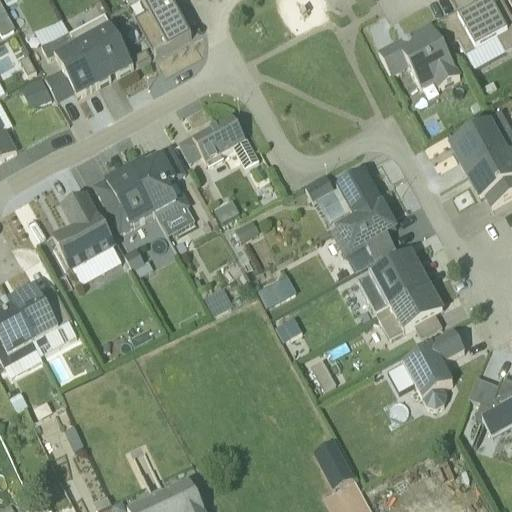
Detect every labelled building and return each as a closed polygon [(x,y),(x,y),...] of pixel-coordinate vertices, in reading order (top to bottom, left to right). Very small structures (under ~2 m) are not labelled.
[(13,0),(0,0),(6,9),(16,4),(13,0)] [(134,24),(154,59),(190,39),(168,0),(141,0),(140,1),(148,16),(134,24)] [(457,11),(438,21),(450,44),(457,40),(464,54),(495,37),(504,53),(511,48),(511,21),(500,0),(475,0),(471,2),(474,8),(460,16),(457,11)] [(14,36),(0,10),(0,39),(2,42),(14,36)] [(132,71),(104,18),(69,37),(97,90),(132,71)] [(43,82),(56,106),(57,106),(78,95),(81,99),(97,90),(61,23),(60,23),(33,38),(46,63),(47,63),(52,61),(59,74),(43,82)] [(396,43),(377,53),(390,75),(407,66),(420,89),(437,80),(441,87),(459,76),(430,25),(414,33),(415,35),(398,45),(396,43)] [(145,53),(131,60),(136,69),(150,61),(145,53)] [(35,77),(27,62),(19,66),(27,82),(35,77)] [(50,103),(40,84),(20,95),(31,114),(50,103)] [(0,165),(16,157),(5,136),(13,132),(0,109),(0,165)] [(511,150),(511,135),(499,112),(466,130),(468,134),(453,143),(449,145),(457,160),(466,176),(511,150)] [(244,143),(231,119),(219,125),(220,127),(191,142),(190,140),(177,147),(188,167),(201,160),(205,166),(206,165),(208,169),(221,162),(218,157),(231,150),(243,172),(257,164),(246,143),(244,143)] [(485,198),(490,208),(511,196),(511,150),(466,176),(480,200),(485,198)] [(184,179),(170,152),(145,166),(143,165),(130,172),(167,240),(194,225),(187,211),(190,209),(176,184),(184,179)] [(155,218),(130,172),(95,191),(120,237),(155,218)] [(381,205),(363,172),(335,187),(336,189),(333,191),(325,177),(304,189),(312,203),(315,202),(328,224),(349,213),(353,220),(381,205)] [(84,197),(61,210),(72,231),(52,243),(69,274),(71,274),(79,289),(120,266),(112,251),(113,249),(84,197)] [(381,205),(330,233),(344,259),(353,275),(374,263),(395,252),(386,234),(394,229),(381,205)] [(133,252),(123,258),(135,281),(150,272),(146,264),(142,267),(133,252)] [(408,254),(356,283),(376,318),(427,289),(408,254)] [(259,292),(267,307),(297,291),(289,276),(259,292)] [(427,289),(376,318),(390,342),(414,329),(420,341),(441,330),(430,311),(437,306),(427,289)] [(75,342),(67,327),(70,325),(52,291),(38,299),(34,291),(17,300),(18,303),(11,307),(9,304),(8,305),(40,362),(75,342)] [(40,362),(8,305),(0,309),(0,367),(10,383),(42,364),(40,362)] [(426,411),(435,414),(443,409),(446,401),(442,393),(452,387),(441,367),(464,354),(453,335),(401,364),(426,411)] [(324,391),(336,387),(326,361),(314,366),(324,391)] [(476,382),(468,403),(479,407),(474,422),(479,424),(488,442),(511,429),(511,387),(511,388),(501,384),(502,381),(501,381),(498,391),(476,382)] [(8,403),(15,417),(27,411),(19,397),(8,403)] [(331,493),(352,481),(333,444),(311,457),(331,493)] [(200,511),(187,485),(130,511),(200,511)]
